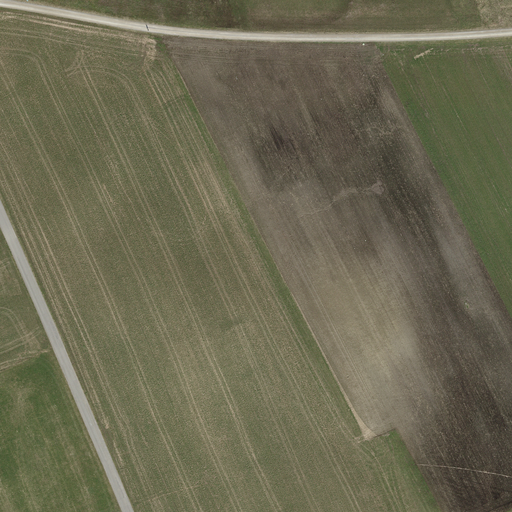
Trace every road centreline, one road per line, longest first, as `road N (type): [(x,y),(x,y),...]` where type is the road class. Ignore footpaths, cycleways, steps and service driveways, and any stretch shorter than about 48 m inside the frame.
road 1 (track): [(0,3),(268,41),(511,30)]
road 2 (unclassified): [(0,215),(128,511)]
